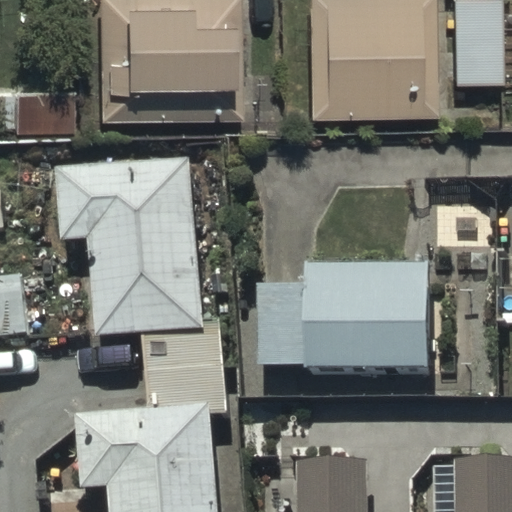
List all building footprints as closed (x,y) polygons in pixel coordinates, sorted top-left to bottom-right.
[(241,0),(100,0),(101,121),(245,120),(245,91),(237,91),(237,33),(242,33),(241,0)] [(432,0),(305,0),(307,116),(434,114),(432,0)] [(498,0),(453,0),(455,83),(500,82),(498,0)] [(73,95),(0,94),(0,126),(21,126),(21,132),(73,132),(73,95)] [(224,322),(205,324),(197,169),(65,176),(69,253),(100,252),(103,344),(146,342),(154,421),(84,426),(90,500),(114,499),(115,511),(224,511),(218,430),(235,429),(224,322)] [(433,273),(311,271),(311,297),(266,296),(265,374),(311,375),(311,379),(432,380),(433,273)] [(0,344),(34,341),(27,285),(0,287),(0,344)] [(511,511),(511,472),(460,472),(459,511),(511,511)] [(370,511),(371,476),(299,476),(299,511),(370,511)]
